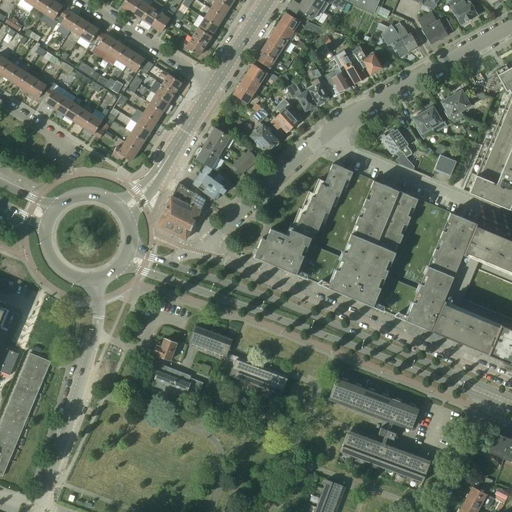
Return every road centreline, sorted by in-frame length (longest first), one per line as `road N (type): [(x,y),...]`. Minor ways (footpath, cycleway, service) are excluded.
road 1 (secondary): [(123,263),(486,398)]
road 2 (secondary): [(490,389),(163,263)]
road 3 (residential): [(511,380),(197,252)]
road 4 (residential): [(329,130),(511,24)]
road 5 (residential): [(329,130),(197,252)]
road 6 (residential): [(39,505),(94,335)]
road 7 (residential): [(214,85),(81,0)]
